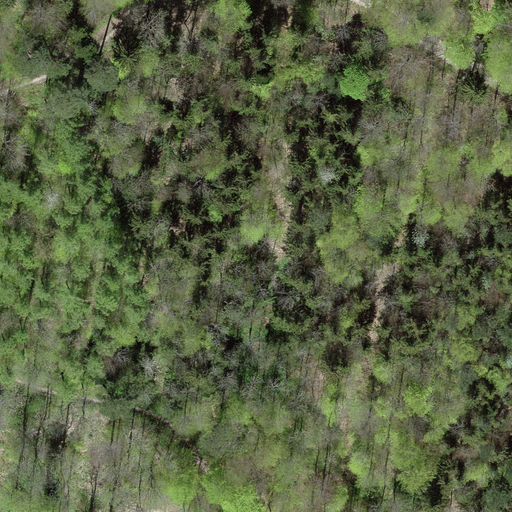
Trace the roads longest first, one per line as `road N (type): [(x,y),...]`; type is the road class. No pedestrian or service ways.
road 1 (track): [(0,373),(160,414),(241,511)]
road 2 (track): [(149,0),(104,43),(0,90)]
road 3 (track): [(511,89),(366,0)]
